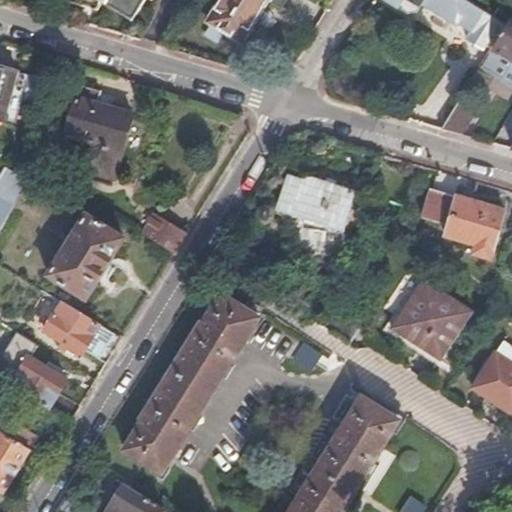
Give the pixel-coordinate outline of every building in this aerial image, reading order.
[(56,0),(68,7),(81,9),(88,7),(92,0),(135,24),(148,0),(56,0)] [(218,0),(203,24),(234,43),(261,0),(218,0)] [(487,51),(502,27),(457,0),(375,0),(398,13),(411,14),(416,5),(448,25),(450,23),(464,32),(459,41),(477,52),(480,47),(487,51)] [(487,51),(478,66),(481,68),(480,70),(492,77),(493,75),(511,86),(511,16),(509,15),(502,27),(487,51)] [(0,116),(4,118),(17,73),(0,67),(0,116)] [(29,77),(17,73),(4,118),(17,121),(29,77)] [(79,87),(63,139),(83,146),(76,168),(113,179),(132,115),(96,103),(99,93),(79,87)] [(459,98),(440,129),(463,135),(478,109),(459,98)] [(3,169),(0,173),(0,222),(24,184),(3,169)] [(296,200),(294,208),(342,223),(352,189),(305,174),(303,179),(289,175),(282,196),(296,200)] [(432,190),(423,217),(448,225),(445,234),(492,248),(504,209),(432,190)] [(280,204),(294,208),(296,200),(282,196),(280,204)] [(153,215),(140,236),(172,256),(185,235),(179,231),(181,227),(160,214),(157,218),(153,215)] [(60,253),(45,277),(83,301),(121,243),(82,219),(68,240),(76,245),(67,258),(60,253)] [(420,279),(387,328),(437,362),(469,313),(420,279)] [(219,298),(125,450),(163,473),(256,322),(219,298)] [(103,366),(119,341),(62,305),(44,333),(81,357),(83,353),(103,366)] [(324,309),(314,325),(344,345),(353,328),(324,309)] [(511,362),(493,350),(469,386),(510,413),(511,409),(511,362)] [(68,422),(79,405),(59,393),(65,383),(21,357),(4,383),(68,422)] [(356,397),(282,511),(336,511),(395,420),(356,397)] [(0,426),(0,488),(5,492),(31,450),(38,437),(6,417),(0,426)] [(116,511),(115,511),(168,511),(125,485),(110,507),(116,511)]
